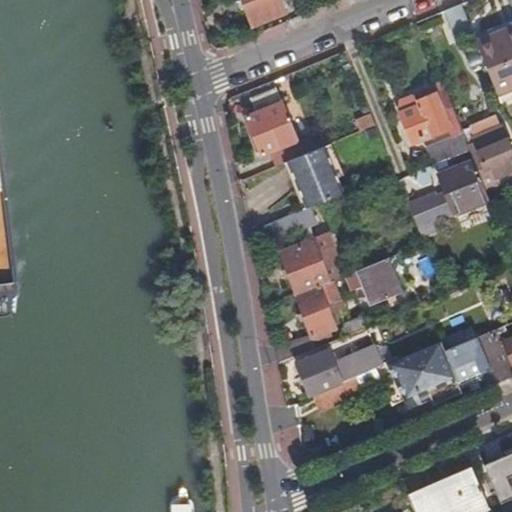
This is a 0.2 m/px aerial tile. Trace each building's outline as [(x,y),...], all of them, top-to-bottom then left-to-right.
[(244,0),(254,25),(286,13),(280,0),(244,0)] [(476,36),(463,4),(447,10),(460,42),(476,36)] [(499,93),(511,87),(511,26),(478,41),(499,93)] [(263,156),(298,142),(277,90),(253,99),(258,113),(248,117),(263,156)] [(464,132),(447,90),(420,100),(415,97),(402,102),(402,108),(404,113),(403,114),(415,143),(452,128),(455,136),(464,132)] [(489,192),(511,182),(511,139),(506,126),(474,138),(476,143),(478,147),(471,151),(476,160),(489,192)] [(471,151),(469,146),(464,132),(455,136),(429,148),(436,165),(471,151)] [(329,146),(283,164),(296,196),(299,194),(306,210),(320,203),(341,196),(334,180),(341,177),(329,146)] [(491,198),(489,192),(476,160),(442,175),(450,194),(438,198),(446,217),(491,198)] [(419,228),(446,217),(438,198),(436,193),(409,205),(419,228)] [(326,219),(320,203),(306,210),(264,227),(271,243),(326,219)] [(333,281),(338,279),(335,274),(329,276),(316,240),(284,254),(298,295),(333,281)] [(402,292),(387,259),(347,276),(352,291),(365,286),(373,304),(402,292)] [(438,275),(445,294),(458,289),(450,270),(438,275)] [(342,300),(333,281),(298,295),(313,336),(336,327),(330,311),(336,309),(334,303),(342,300)] [(367,329),(367,328),(362,317),(347,322),(345,330),(347,336),(367,329)] [(313,336),(277,350),(280,363),(317,349),(313,336)] [(490,387),(498,384),(479,337),(446,352),(453,368),(477,358),(480,366),(482,370),(483,370),(490,387)] [(435,404),(464,392),(457,376),(453,368),(446,352),(442,343),(400,361),(392,365),(408,400),(418,396),(421,405),(432,400),(435,404)] [(310,396),(312,396),(315,394),(342,383),(329,351),(298,363),(310,396)] [(457,376),(480,366),(477,358),(453,368),(457,376)] [(356,377),(342,383),(315,394),(323,411),(363,393),(356,377)] [(511,454),(486,466),(502,505),(511,500),(511,454)] [(476,476),(412,504),(416,511),(481,511),(490,508),(476,476)]
